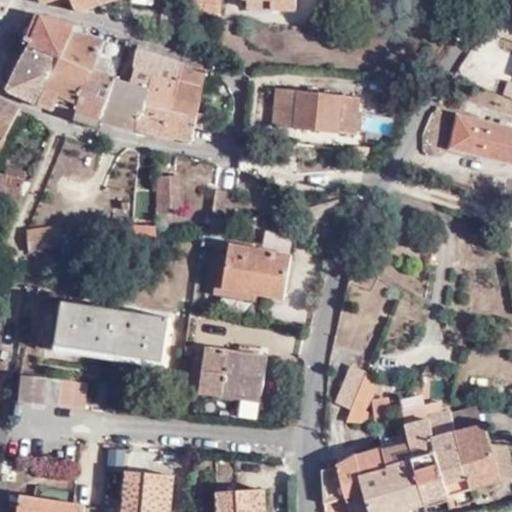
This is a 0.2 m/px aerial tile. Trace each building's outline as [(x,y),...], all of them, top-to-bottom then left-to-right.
[(0,0),(0,12),(6,15),(11,0),(0,0)] [(75,11),(99,4),(98,0),(70,0),(73,11),(75,11)] [(187,0),(183,16),(208,22),(212,0),(187,0)] [(236,0),(235,9),(241,10),(264,12),(264,22),(286,23),(287,0),(236,0)] [(240,20),(264,22),(264,12),(241,10),(240,20)] [(42,19),(31,46),(60,59),(73,31),(75,27),(42,19)] [(73,31),(60,59),(92,72),(93,70),(105,43),(73,31)] [(14,77),(8,89),(7,92),(40,105),(42,97),(60,59),(31,46),(23,62),(19,60),(12,75),(14,77)] [(148,89),(136,129),(144,131),(158,82),(176,87),(183,65),(138,50),(131,70),(132,72),(129,82),(148,89)] [(42,97),(40,105),(53,111),(56,105),(76,113),(92,72),(60,59),(42,97)] [(144,131),(188,142),(201,85),(205,72),(183,65),(176,87),(158,82),(144,131)] [(76,113),(73,119),(97,126),(99,120),(114,77),(93,70),(92,72),(76,113)] [(114,77),(99,120),(136,129),(148,89),(129,82),(114,77)] [(335,126),(354,129),(358,101),(277,88),(272,125),(333,136),(335,126)] [(18,108),(0,98),(0,137),(3,139),(18,108)] [(368,117),(366,129),(390,133),(392,121),(368,117)] [(511,164),(511,130),(456,117),(448,150),(511,164)] [(353,139),(354,129),(335,126),(333,136),(353,139)] [(23,171),(4,167),(4,172),(2,173),(2,174),(0,174),(0,195),(18,199),(23,171)] [(157,207),(168,207),(168,175),(157,176),(157,207)] [(168,175),(168,207),(178,207),(178,176),(168,175)] [(214,222),(235,222),(235,194),(214,193),(214,222)] [(24,231),(27,251),(32,250),(33,274),(58,273),(64,271),(61,247),(58,227),(24,231)] [(82,244),(61,247),(64,271),(87,265),(82,244)] [(221,246),(215,289),(250,295),(282,299),(288,256),(221,246)] [(250,295),(215,289),(214,297),(250,303),(250,295)] [(152,307),(47,294),(42,338),(147,351),(152,307)] [(196,393),(216,397),(217,391),(256,396),(262,357),(202,348),(196,393)] [(420,374),(421,399),(452,397),(450,372),(420,374)] [(15,398),(82,406),(84,381),(18,373),(15,398)] [(355,404),(364,380),(348,373),(333,410),(349,417),(350,414),(355,404)] [(374,392),(364,380),(355,404),(364,410),(374,392)] [(217,391),(216,397),(216,400),(254,405),(256,396),(217,391)] [(373,422),(391,421),(389,398),(371,399),(373,422)] [(364,410),(355,404),(350,414),(359,419),(364,410)] [(435,404),(398,414),(401,427),(425,421),(424,417),(437,414),(435,404)] [(475,410),(448,417),(452,433),(479,425),(475,410)] [(448,417),(447,412),(437,414),(424,417),(425,421),(401,427),(406,444),(408,444),(413,461),(433,456),(437,469),(461,462),(452,433),(448,417)] [(461,462),(470,490),(499,482),(488,447),(481,425),(479,425),(452,433),(461,462)] [(395,511),(424,504),(413,461),(408,444),(406,444),(380,451),(385,470),(358,478),(362,493),(368,511),(395,511)] [(488,447),(499,482),(505,480),(503,470),(507,469),(501,448),(488,447)] [(503,470),(505,480),(511,477),(511,448),(501,448),(507,469),(503,470)] [(337,466),(319,471),(321,503),(362,493),(358,478),(385,470),(380,451),(354,457),(337,466)] [(424,504),(446,497),(437,469),(433,456),(413,461),(424,504)] [(446,497),(470,490),(461,462),(437,469),(446,497)] [(173,511),(180,476),(135,468),(126,511),(173,511)] [(262,511),(261,492),(213,497),(214,511),(262,511)] [(86,511),(87,506),(23,498),(21,511),(86,511)]
